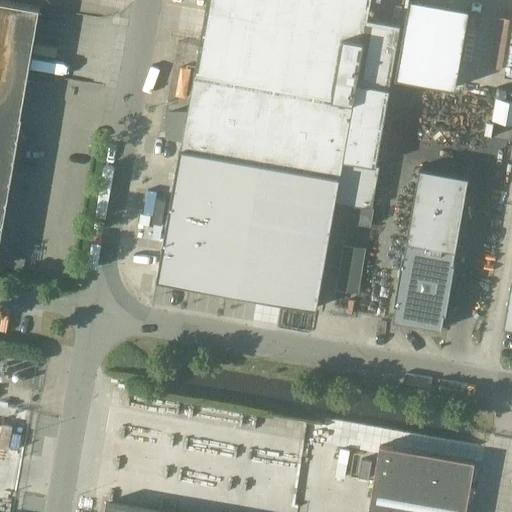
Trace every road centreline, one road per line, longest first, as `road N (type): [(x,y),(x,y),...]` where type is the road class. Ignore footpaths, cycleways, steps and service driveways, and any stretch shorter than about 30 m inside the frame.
road 1 (unclassified): [(511,388),(91,315)]
road 2 (unclassified): [(91,315),(146,0)]
road 3 (unclassified): [(58,511),(91,315)]
